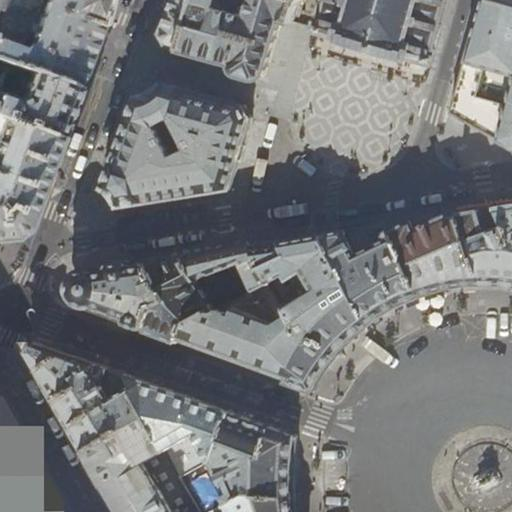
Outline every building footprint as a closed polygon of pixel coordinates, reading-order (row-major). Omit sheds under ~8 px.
[(0,0),(0,61),(77,89),(95,38),(108,6),(109,0),(0,0)] [(173,48),(180,49),(194,0),(173,0),(161,33),(168,47),(173,48)] [(259,79),(264,77),(266,73),(274,45),(282,20),(292,23),(294,19),(295,19),(300,2),(299,2),(299,0),(194,0),(180,49),(215,59),(233,64),(233,67),(233,69),(237,74),(239,75),(256,79),(259,79)] [(424,61),(431,63),(447,0),(323,0),(319,17),(318,17),(316,22),(317,22),(315,31),(321,33),(321,32),(338,36),(338,38),(340,38),(341,41),(344,42),(345,41),(355,43),(355,45),(359,46),(360,45),(371,48),(380,50),(383,51),(383,53),(388,54),(389,53),(398,55),(398,57),(402,58),(403,55),(406,56),(407,55),(424,60),(424,61)] [(483,0),(472,40),(452,113),(484,131),(511,147),(511,3),(497,0),(483,0)] [(68,112),(77,89),(0,61),(0,118),(58,140),(68,112)] [(249,131),(253,119),(245,105),(242,104),(221,99),(163,82),(162,86),(160,86),(159,87),(160,89),(155,93),(151,95),(147,96),(144,96),(144,95),(141,94),(140,95),(139,95),(131,117),(113,164),(104,189),(108,190),(112,192),(115,196),(117,201),(118,206),(133,204),(194,194),(231,189),(238,167),(247,135),(249,131)] [(0,241),(11,240),(24,231),(39,190),(58,140),(0,118),(0,241)] [(511,204),(488,208),(458,213),(480,285),(494,284),(509,285),(511,285),(511,204)] [(462,286),(480,285),(458,213),(422,219),(386,224),(421,297),(434,292),(449,288),(462,286)] [(400,305),(421,297),(386,224),(354,230),(322,235),(368,325),(382,314),(400,305)] [(351,340),(368,325),(322,235),(301,238),(281,241),(287,253),(263,268),(271,283),(299,328),(339,353),(351,340)] [(147,325),(145,331),(158,336),(177,343),(180,337),(183,324),(212,309),(214,312),(271,283),(263,268),(287,253),(281,241),(229,249),(188,255),(150,260),(150,262),(150,270),(166,298),(152,307),(147,325)] [(109,311),(147,325),(152,307),(166,298),(150,270),(150,262),(112,268),(77,274),(74,298),(109,311)] [(330,364),(339,353),(299,328),(271,283),(214,312),(212,309),(183,324),(180,337),(212,349),(271,370),(289,377),(288,381),(314,392),(320,378),(330,364)] [(69,424),(84,451),(147,417),(126,380),(129,375),(118,372),(76,357),(36,343),(28,351),(41,374),(69,424)] [(188,397),(129,375),(126,380),(147,417),(181,477),(212,460),(231,412),(188,397)] [(61,511),(60,509),(0,402),(0,511),(61,511)] [(232,412),(231,412),(212,460),(181,477),(200,511),(213,511),(224,507),(227,505),(248,495),(294,495),(293,486),(293,477),(293,471),(294,462),(295,456),(296,445),(298,435),(267,424),(232,412)] [(83,452),(102,486),(104,485),(117,509),(118,511),(200,511),(181,477),(147,417),(84,451),(83,452)] [(295,511),(295,509),(294,495),(248,495),(227,505),(231,511),(226,511),(224,507),(213,511),(295,511)]
